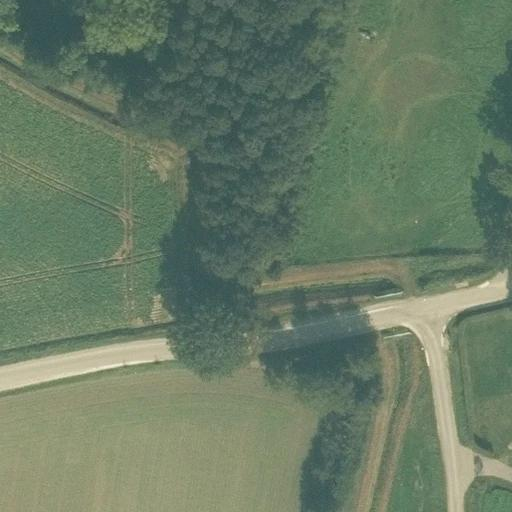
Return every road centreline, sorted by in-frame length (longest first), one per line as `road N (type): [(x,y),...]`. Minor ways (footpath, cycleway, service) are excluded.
road 1 (track): [(0,39),(110,101),(186,123),(208,139),(207,255),(221,272),(241,280),(405,268),(414,312)]
road 2 (unclassified): [(377,320),(272,340),(148,347),(0,378)]
road 3 (unclassified): [(454,511),(429,309)]
road 4 (track): [(353,511),(378,367),(377,320)]
